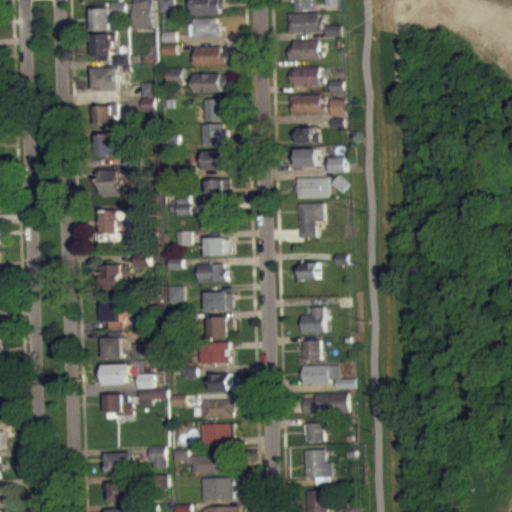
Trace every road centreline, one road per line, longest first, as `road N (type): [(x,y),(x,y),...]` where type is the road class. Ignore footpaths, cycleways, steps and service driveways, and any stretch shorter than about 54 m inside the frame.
road 1 (residential): [(77,511),(60,0)]
road 2 (residential): [(22,0),(38,511)]
road 3 (residential): [(274,511),(260,0)]
